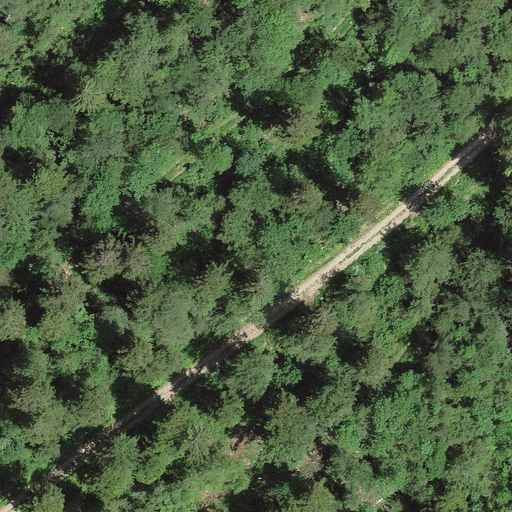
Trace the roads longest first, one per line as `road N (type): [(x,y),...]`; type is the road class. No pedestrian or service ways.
road 1 (track): [(16,511),(511,114)]
road 2 (track): [(0,359),(56,285),(368,0)]
road 3 (track): [(255,511),(376,378),(511,183)]
road 4 (track): [(0,122),(136,0)]
